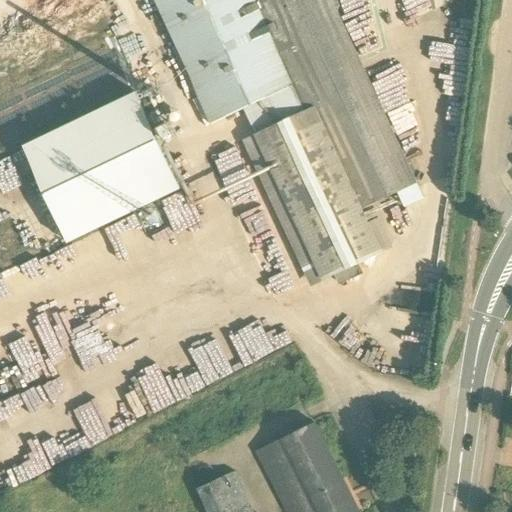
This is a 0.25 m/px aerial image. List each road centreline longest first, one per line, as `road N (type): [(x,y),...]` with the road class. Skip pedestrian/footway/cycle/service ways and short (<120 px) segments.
road 1 (unknown): [(390,0),(432,133),(430,199),(419,232),(390,263),(297,325)]
road 2 (unknown): [(297,325),(242,312),(160,272),(0,329)]
road 3 (secondary): [(453,511),(489,313)]
road 4 (unclassified): [(511,212),(489,184),(511,37)]
road 5 (unknown): [(367,382),(357,442),(387,511)]
